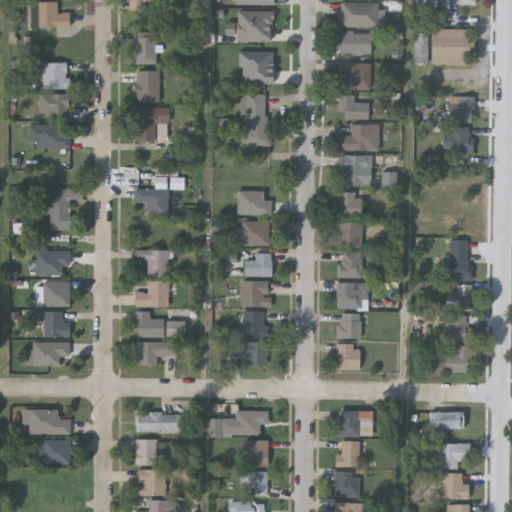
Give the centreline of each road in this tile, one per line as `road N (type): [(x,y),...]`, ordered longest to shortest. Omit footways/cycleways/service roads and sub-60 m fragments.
road 1 (tertiary): [(502,0),(495,511)]
road 2 (residential): [(311,0),(306,511)]
road 3 (residential): [(104,0),(105,511)]
road 4 (residential): [(498,388),(0,385)]
